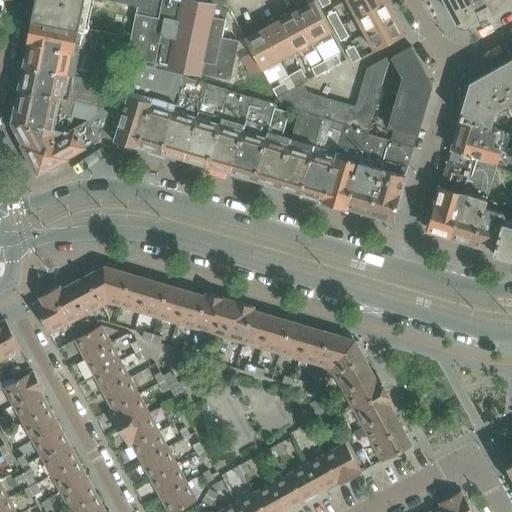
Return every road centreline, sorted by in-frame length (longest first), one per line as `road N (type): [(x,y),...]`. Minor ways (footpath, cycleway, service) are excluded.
road 1 (tertiary): [(7,239),(165,240),(472,331),(511,335)]
road 2 (tertiary): [(397,265),(137,189),(0,204)]
road 3 (residential): [(0,283),(124,511)]
road 4 (residential): [(397,265),(450,86),(446,66)]
